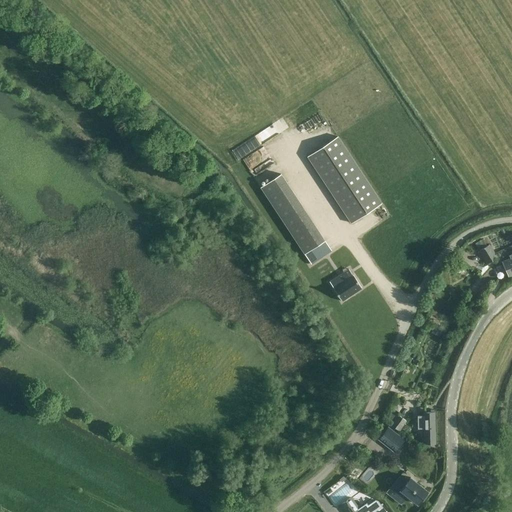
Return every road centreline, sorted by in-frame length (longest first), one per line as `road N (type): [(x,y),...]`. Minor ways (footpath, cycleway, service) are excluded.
road 1 (unclassified): [(279,511),(354,438),(433,266),(470,230),(511,223)]
road 2 (tertiary): [(511,292),(484,319),(462,363),(451,405),(450,482),(435,511)]
